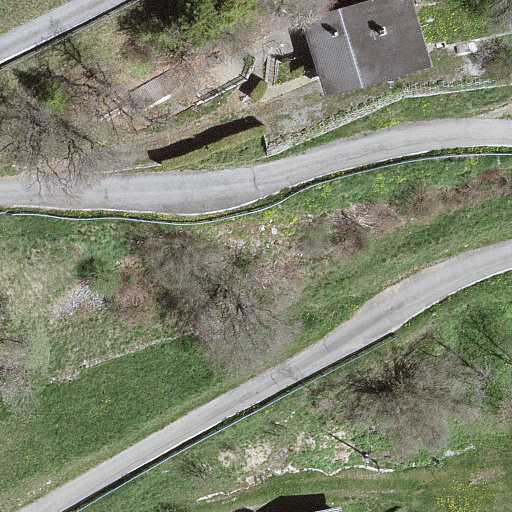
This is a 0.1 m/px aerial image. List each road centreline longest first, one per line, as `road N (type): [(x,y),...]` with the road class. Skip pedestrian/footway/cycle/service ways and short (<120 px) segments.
road 1 (unclassified): [(38,511),(445,277),(511,255)]
road 2 (unclassified): [(511,133),(412,138),(190,192),(0,192)]
